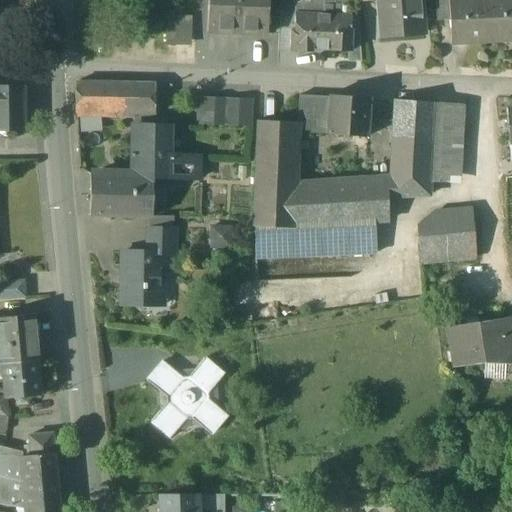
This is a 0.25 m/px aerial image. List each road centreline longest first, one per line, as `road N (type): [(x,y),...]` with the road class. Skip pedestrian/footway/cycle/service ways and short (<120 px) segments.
road 1 (unclassified): [(94,511),(51,67)]
road 2 (residential): [(51,67),(481,90)]
road 3 (residential): [(481,90),(495,298)]
